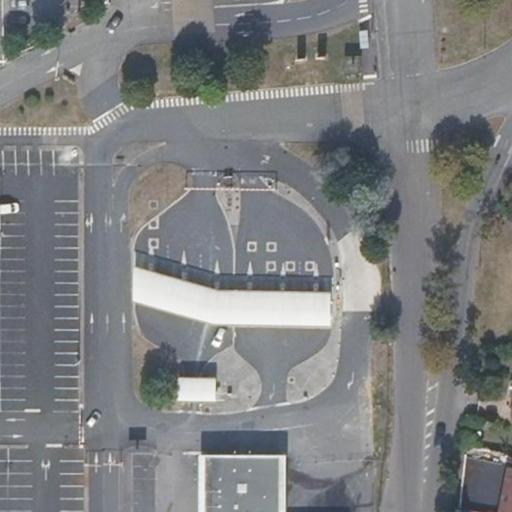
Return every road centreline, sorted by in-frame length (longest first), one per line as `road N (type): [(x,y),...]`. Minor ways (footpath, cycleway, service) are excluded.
road 1 (unclassified): [(411,109),(413,511)]
road 2 (unclassified): [(435,511),(473,245),(511,129)]
road 3 (residential): [(347,0),(281,20),(147,25)]
road 4 (unknown): [(125,128),(0,121)]
